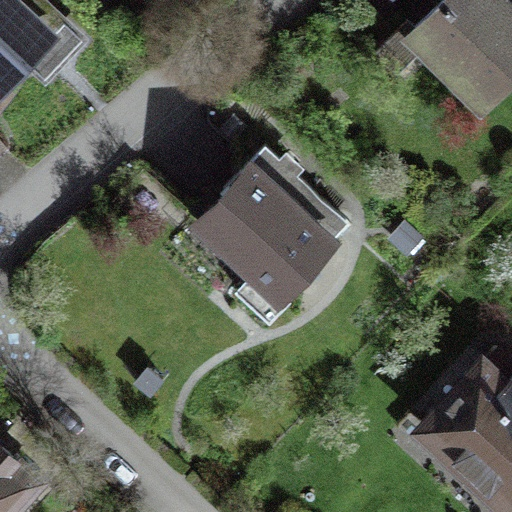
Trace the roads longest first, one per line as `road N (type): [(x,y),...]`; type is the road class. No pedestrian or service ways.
road 1 (residential): [(0,227),(268,0)]
road 2 (residential): [(195,511),(0,330)]
